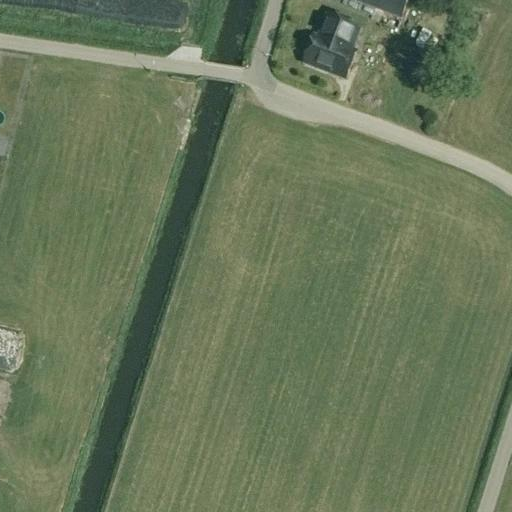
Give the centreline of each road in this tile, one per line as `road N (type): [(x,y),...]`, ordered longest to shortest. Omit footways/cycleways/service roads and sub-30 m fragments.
road 1 (unclassified): [(511,190),(255,79)]
road 2 (unclassified): [(0,40),(245,77)]
